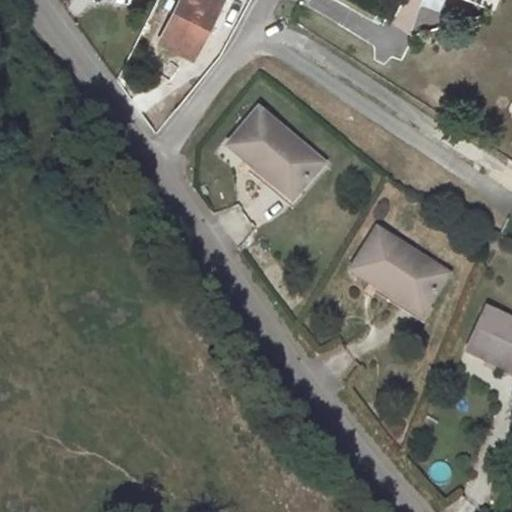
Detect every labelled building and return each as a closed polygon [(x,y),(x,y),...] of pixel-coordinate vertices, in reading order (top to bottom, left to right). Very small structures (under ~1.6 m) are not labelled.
[(93,0),(124,17),(134,0),(93,0)] [(218,13),(196,0),(185,0),(143,71),(182,94),(218,33),(209,28),(218,13)] [(305,185),(235,140),(209,179),(279,225),(305,185)] [(453,307),(382,267),(360,306),(431,346),(453,307)] [(511,344),(479,325),(455,366),(511,400),(511,344)]
